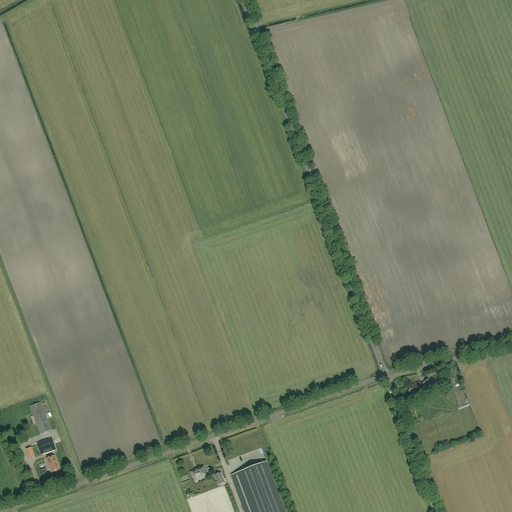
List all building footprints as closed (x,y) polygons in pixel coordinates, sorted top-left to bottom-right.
[(411,385),(411,386),(407,388),(410,394),(415,392),(423,389),(422,387),(426,385),(427,388),(435,385),(432,379),(434,378),(431,373),(426,375),(428,380),(424,381),(425,383),(421,384),(420,381),(411,385)] [(52,430),(41,402),(31,406),(41,434),(52,430)] [(52,438),(37,443),(41,454),(56,449),(52,438)] [(35,457),(32,447),(26,449),(29,459),(35,457)] [(55,456),(46,459),(49,467),(50,466),(52,472),(59,470),(58,466),(55,456)] [(285,511),(266,462),(231,475),(244,511),(285,511)] [(206,472),(203,466),(195,470),(195,471),(191,472),(191,473),(193,479),(198,478),(198,479),(205,477),(205,476),(204,473),(206,472)] [(221,473),(214,475),(218,484),(224,482),(221,473)]
